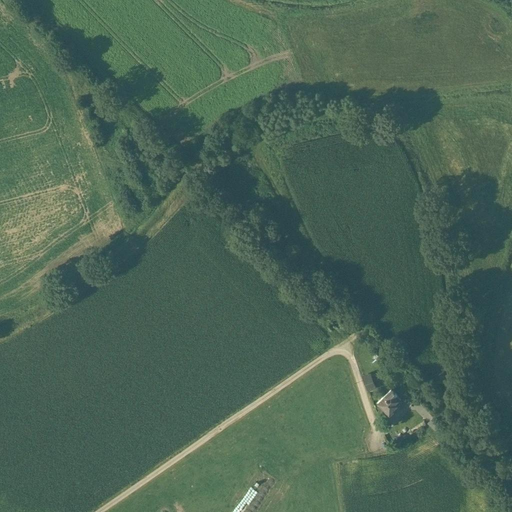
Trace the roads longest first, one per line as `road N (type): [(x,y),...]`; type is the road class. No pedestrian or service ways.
road 1 (track): [(99,511),(361,330),(363,312),(309,260),(258,151)]
road 2 (track): [(264,511),(315,451),(375,436),(349,344)]
